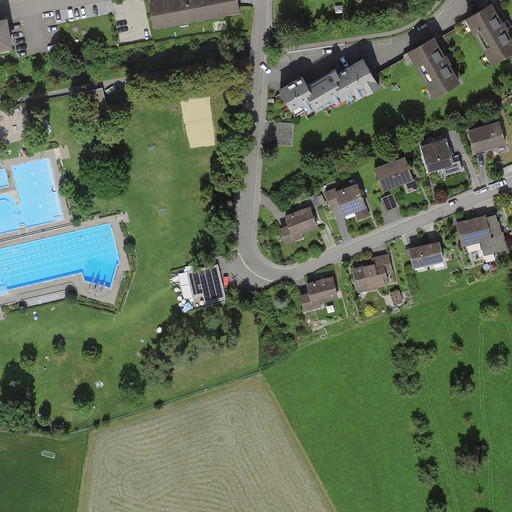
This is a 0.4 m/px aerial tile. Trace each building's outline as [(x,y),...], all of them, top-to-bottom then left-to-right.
[(240,8),(238,0),(159,0),(146,3),(150,25),(240,8)] [(113,1),(56,9),(58,21),(115,13),(113,1)] [(511,50),(511,41),(490,4),(465,18),(492,63),(511,50)] [(0,47),(11,45),(7,20),(0,21),(0,47)] [(458,82),(431,38),(408,52),(436,96),(458,82)] [(381,89),(364,61),(335,79),(330,70),(307,84),(303,76),(275,92),(289,115),(307,105),(313,114),(347,94),(351,100),(362,93),(365,99),(381,89)] [(294,124),(269,124),(269,146),(295,145),(294,124)] [(505,144),(498,124),(466,133),(473,154),(505,144)] [(451,161),(445,141),(418,149),(425,170),(451,161)] [(410,178),(403,161),(375,172),(382,190),(410,178)] [(364,204),(357,185),(328,196),(335,216),(364,204)] [(382,197),(388,210),(399,205),(394,192),(382,197)] [(317,227),(310,210),(284,220),(286,227),(279,230),(285,247),(300,241),(298,234),(317,227)] [(475,219),(454,224),(459,245),(480,240),(483,254),(508,249),(500,214),(475,219)] [(438,242),(407,249),(412,267),(442,261),(438,242)] [(371,264),(351,270),(357,292),(387,284),(384,274),(393,272),(389,254),(370,259),(371,264)] [(219,288),(225,286),(221,267),(188,274),(192,295),(201,293),(200,288),(210,286),(209,282),(217,280),(219,288)] [(339,298),(334,279),(304,287),(307,297),(301,298),(305,314),(314,311),(312,306),(339,298)]
